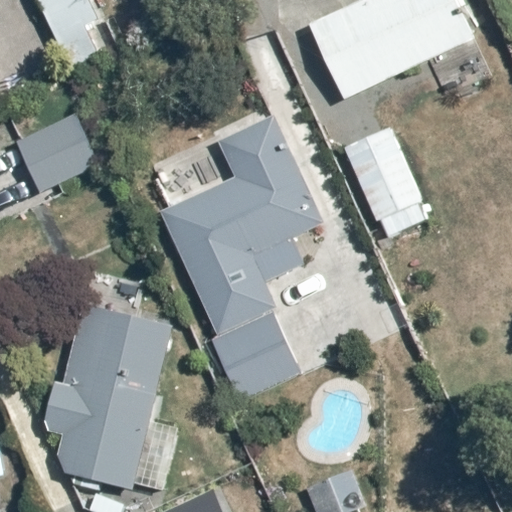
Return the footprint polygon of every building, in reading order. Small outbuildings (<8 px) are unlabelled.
[(115,46),(93,0),(39,0),(70,67),(115,46)] [(459,0),(351,0),(307,21),(345,101),(439,57),(457,95),(496,77),(459,0)] [(225,137),(152,177),(170,210),(159,216),(196,284),(224,269),(239,296),(305,260),(292,236),(328,216),(269,106),(222,131),(225,137)] [(104,164),(80,111),(14,141),(38,194),(104,164)] [(393,126),(345,148),(386,236),(429,216),(422,200),(426,198),(393,126)] [(90,300),(85,318),(80,317),(64,385),(52,382),(43,423),(42,427),(65,433),(56,471),(162,496),(181,413),(155,407),(176,320),(90,300)] [(271,305),(216,336),(241,379),(296,347),(271,305)] [(315,511),(376,511),(373,504),(357,469),(307,491),(315,511)] [(224,511),(212,486),(156,511),(224,511)]
